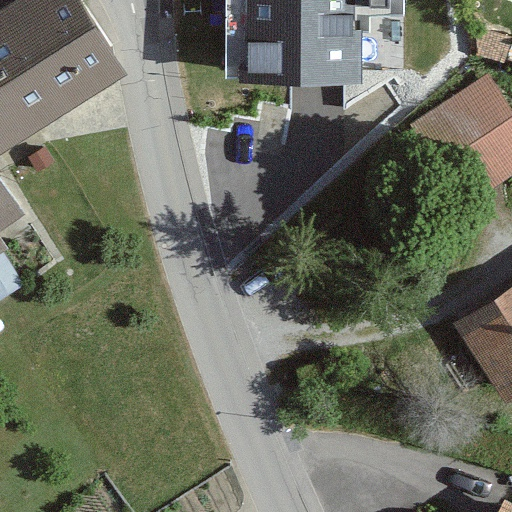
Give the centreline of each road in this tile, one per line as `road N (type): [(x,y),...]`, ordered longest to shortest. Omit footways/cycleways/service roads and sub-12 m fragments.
road 1 (residential): [(134,0),(152,137),(216,334),(288,511)]
road 2 (unknown): [(216,334),(267,324),(342,342),(387,343),(469,299)]
